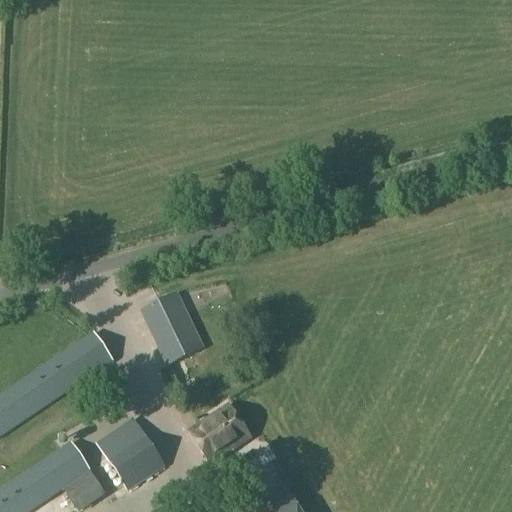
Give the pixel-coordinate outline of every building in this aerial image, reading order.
[(204,350),(178,294),(139,313),(166,368),(204,350)] [(0,396),(0,439),(113,363),(94,333),(0,396)] [(211,465),(250,440),(228,407),(189,432),(211,465)] [(132,420),(95,445),(127,492),(165,468),(132,420)] [(0,511),(31,511),(91,472),(71,443),(0,490),(0,511)] [(298,511),(283,486),(238,511),(298,511)]
